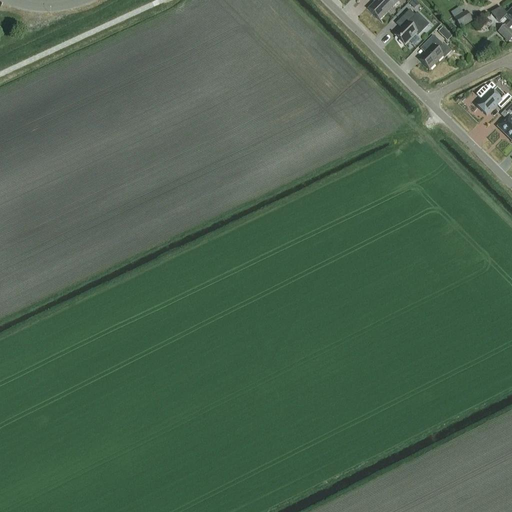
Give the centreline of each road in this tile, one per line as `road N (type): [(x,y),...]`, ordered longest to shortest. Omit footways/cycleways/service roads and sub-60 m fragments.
road 1 (unclassified): [(427,100),(326,0)]
road 2 (unclassified): [(511,185),(427,100)]
